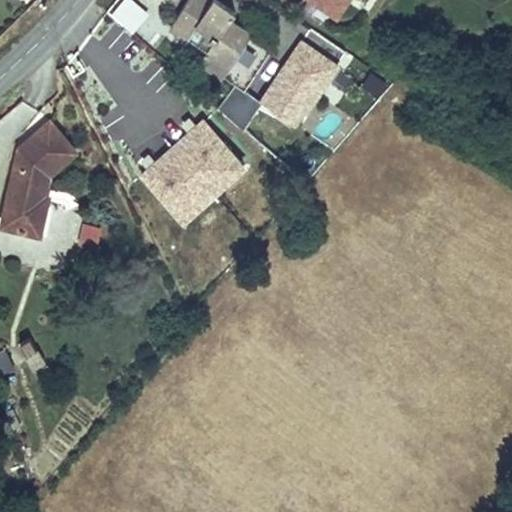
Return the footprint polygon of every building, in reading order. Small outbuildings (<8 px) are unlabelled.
[(135,0),(120,0),(111,18),(137,32),(150,8),(135,0)] [(206,50),(230,65),(251,32),(230,19),(235,10),(218,0),(184,0),(168,26),(187,37),(196,22),(216,34),(206,50)] [(309,0),(336,18),(347,0),(309,0)] [(342,63),(302,36),(259,99),(299,126),(342,63)] [(206,50),(199,59),(224,74),(230,65),(206,50)] [(245,129),(262,102),(234,84),(217,112),(245,129)] [(205,116),(140,172),(185,225),(250,169),(205,116)] [(20,151),(0,205),(0,229),(30,238),(47,192),(41,191),(43,179),(72,152),(48,125),(20,151)] [(96,248),(102,226),(84,222),(79,244),(96,248)] [(19,361),(37,361),(37,343),(19,342),(19,361)]
